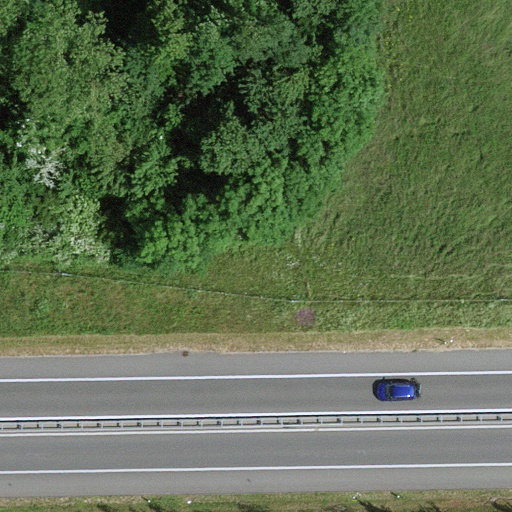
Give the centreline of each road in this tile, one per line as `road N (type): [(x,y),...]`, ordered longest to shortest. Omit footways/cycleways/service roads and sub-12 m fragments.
road 1 (motorway): [(511,390),(0,399)]
road 2 (motorway): [(0,453),(511,445)]
